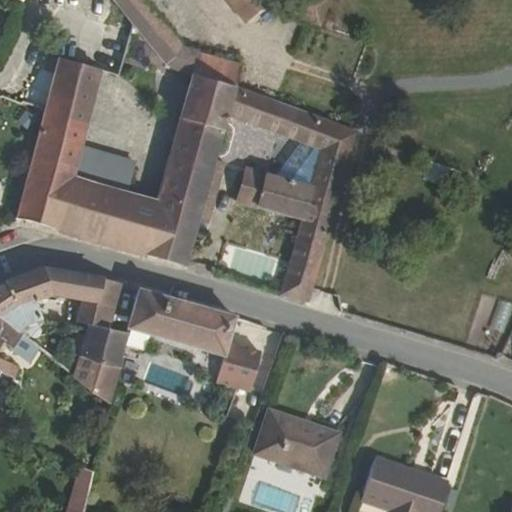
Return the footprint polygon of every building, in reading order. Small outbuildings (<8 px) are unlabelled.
[(242,66),(182,48),(140,0),(113,0),(166,65),(192,78),(193,75),(236,88),(242,66)] [(265,0),(226,0),(246,23),(266,6),(331,30),(336,17),(324,12),(328,0),(268,0),(268,3),(265,0)] [(59,58),(18,220),(103,245),(115,190),(73,178),(100,70),(59,58)] [(115,190),(103,245),(186,268),(199,222),(216,160),(228,115),(236,88),(193,75),(192,78),(158,203),(115,190)] [(356,133),(236,88),(228,115),(322,150),(312,188),(248,170),(239,202),(302,219),(329,226),(356,133)] [(225,163),(216,160),(199,222),(208,224),(225,163)] [(431,162),(425,180),(456,190),(462,172),(431,162)] [(302,219),(280,295),(307,303),(329,226),(302,219)] [(43,270),(24,277),(32,300),(33,301),(51,295),(82,300),(96,302),(101,280),(43,270)] [(7,283),(5,284),(14,306),(32,300),(24,277),(7,283)] [(121,285),(101,280),(96,302),(82,300),(76,322),(88,325),(80,356),(120,368),(121,354),(127,334),(109,329),(121,285)] [(3,285),(0,287),(0,319),(4,321),(18,332),(22,326),(39,320),(33,301),(32,300),(14,306),(5,284),(3,285)] [(227,344),(234,318),(138,291),(127,329),(223,357),(216,383),(249,392),(260,353),(227,344)] [(502,355),(511,327),(511,317),(500,313),(486,349),(502,355)] [(4,321),(0,319),(0,372),(1,372),(0,373),(0,392),(6,395),(0,409),(0,413),(5,415),(18,387),(11,384),(19,367),(0,358),(0,347),(2,348),(5,343),(12,348),(11,350),(21,356),(30,342),(18,332),(4,321)] [(120,368),(80,356),(74,377),(111,405),(120,368)] [(323,476),(337,435),(269,412),(256,454),(323,476)] [(0,428),(0,435),(17,442),(19,435),(0,428)] [(438,511),(448,484),(375,460),(361,500),(392,510),(391,511),(438,511)] [(83,511),(93,471),(79,466),(68,511),(83,511)]
